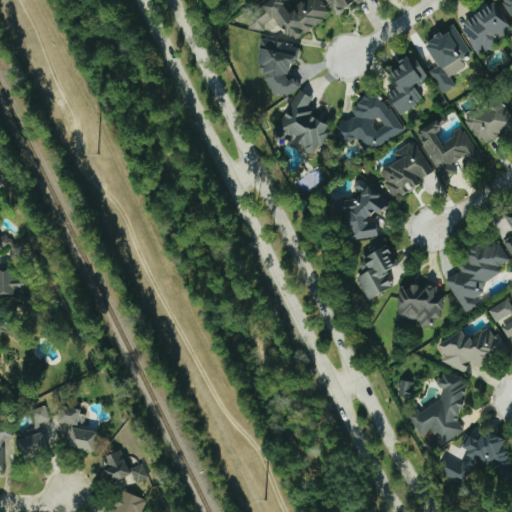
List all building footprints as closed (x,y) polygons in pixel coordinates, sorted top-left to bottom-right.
[(292,41),(330,14),(319,0),(303,0),(288,11),(280,0),(275,0),(249,18),(257,30),(275,17),(292,41)] [(326,0),(337,15),(359,0),(326,0)] [(511,0),(502,0),(511,18),(511,0)] [(511,30),(511,26),(499,2),(459,23),(476,56),(496,45),(493,40),(511,30)] [(470,54),(452,25),(423,43),(437,66),(428,72),(441,93),(454,86),(448,76),(464,67),(459,60),(470,54)] [(299,44),(260,40),(256,73),(270,75),(269,91),(295,94),(297,79),(288,78),(290,63),(296,64),(299,44)] [(397,114),(422,102),(414,84),(426,78),(413,53),(387,66),(398,87),(386,93),(397,114)] [(311,97),(297,89),(273,133),(303,150),(302,151),(312,157),(331,125),(304,110),(311,97)] [(401,132),(378,90),(349,106),(354,114),(338,123),(341,130),(335,133),(342,145),(355,137),(361,147),(372,141),(375,147),(401,132)] [(511,136),(511,118),(501,99),(465,118),(480,146),(505,133),(508,139),(511,136)] [(415,132),(441,180),(454,172),(450,164),(463,157),(467,165),(479,159),(463,129),(440,142),(434,132),(441,128),(437,120),(415,132)] [(414,141),(392,153),(396,161),(378,171),(392,198),(433,176),(414,141)] [(352,243),(377,234),(374,224),(367,220),(373,210),(380,215),(390,200),(357,178),(351,187),(360,193),(357,196),(332,204),(334,212),(344,218),(352,243)] [(511,210),(504,215),(511,230),(511,235),(502,241),(511,258),(511,210)] [(0,257),(1,258),(15,251),(6,233),(0,235),(0,257)] [(444,280),(464,313),(477,305),(470,294),(501,275),(497,267),(508,260),(496,239),(455,263),(459,271),(444,280)] [(367,300),(391,287),(384,273),(396,267),(382,241),(359,253),(363,260),(356,264),(362,273),(354,278),(367,300)] [(23,275),(14,274),(14,270),(0,269),(0,296),(23,297),(23,275)] [(397,320),(418,320),(418,326),(431,326),(431,318),(442,318),(441,297),(434,297),(434,286),(397,286),(397,320)] [(511,308),(507,299),(488,309),(505,339),(511,335),(511,308)] [(506,350),(498,334),(492,337),(487,326),(465,338),(462,331),(437,344),(445,358),(444,358),(453,375),(475,363),(476,366),(506,350)] [(440,445),(463,431),(454,416),(466,408),(460,397),(469,392),(457,371),(435,383),(443,397),(408,417),(419,437),(431,430),(440,445)] [(396,396),(410,399),(414,383),(400,380),(396,396)] [(17,440),(22,457),(48,450),(40,422),(49,420),(44,406),(28,411),(33,428),(22,431),(24,438),(17,440)] [(79,409),(63,407),(61,423),(77,425),(79,409)] [(0,471),(2,471),(2,440),(10,439),(10,426),(0,426),(0,471)] [(93,453),(97,432),(71,426),(67,447),(93,453)] [(492,464),(489,473),(502,477),(511,445),(511,442),(482,433),(480,440),(464,434),(459,447),(466,449),(461,465),(446,460),(441,475),(464,483),(469,467),(477,469),(480,460),(492,464)] [(128,470),(119,450),(100,459),(116,491),(147,476),(141,464),(128,470)] [(115,511),(141,511),(145,500),(122,492),(115,511)]
